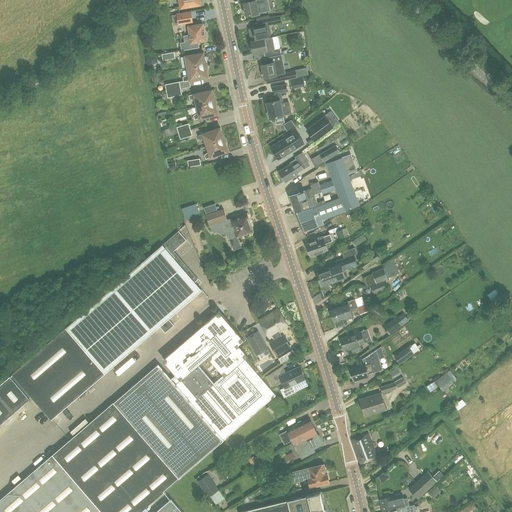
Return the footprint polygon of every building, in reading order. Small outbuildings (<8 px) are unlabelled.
[(179,0),(181,8),(200,5),(199,0),(179,0)] [(252,0),(253,1),(244,3),(247,19),(259,16),(259,15),(270,13),(267,0),(252,0)] [(177,15),(178,24),(178,25),(193,23),(191,11),(177,14),(177,15)] [(266,25),(281,22),(280,16),(262,20),(264,26),(266,25)] [(190,34),(183,35),(184,42),(181,43),(182,50),(199,47),(198,42),(206,40),(203,24),(188,26),(190,34)] [(266,25),(264,26),(249,29),(251,41),(264,39),(269,38),(269,36),(270,36),(271,34),(270,28),(268,27),(267,27),(266,25)] [(264,39),(251,41),(254,54),(264,52),(265,58),(276,56),(281,55),(280,49),(275,50),(272,37),(269,38),(264,39)] [(174,52),(162,54),(163,60),(175,58),(174,52)] [(186,56),(188,69),(209,65),(205,58),(204,53),(186,56)] [(282,55),(281,55),(276,56),(265,58),(267,64),(262,65),(265,78),(266,78),(274,76),(275,82),(297,77),(296,71),(285,74),(283,61),(282,55)] [(208,73),(209,65),(188,69),(189,74),(183,77),(184,81),(184,82),(190,81),(209,78),(208,73)] [(166,92),(181,89),(180,82),(165,85),(166,92)] [(275,95),(276,101),(280,101),(280,103),(283,103),(282,94),(288,92),(286,84),(272,87),(274,95),(275,95)] [(181,89),(166,92),(168,98),(182,95),(181,89)] [(197,106),(218,102),(214,95),(213,90),(194,94),(189,95),(190,100),(196,100),(197,106)] [(280,101),(276,101),(267,103),(271,118),(275,118),(276,124),(285,123),(283,116),(280,103),(280,101)] [(217,109),(218,102),(197,106),(199,112),(193,115),(195,120),(200,119),(218,114),(217,109)] [(315,142),(333,129),(325,118),(324,118),(325,119),(308,131),(307,130),(307,131),(315,142)] [(177,127),(179,133),(180,133),(191,130),(189,124),(177,127)] [(207,146),(227,139),(223,132),(221,127),(203,134),(198,135),(200,140),(205,140),(207,146)] [(271,148),(278,159),(293,151),(292,150),(303,143),(295,129),(283,136),(285,139),(271,148)] [(180,133),(179,133),(179,134),(181,139),(193,136),(191,130),(180,133)] [(227,139),(207,146),(209,151),(205,155),(206,159),(212,157),(229,151),(228,146),(227,139)] [(324,162),(340,153),(336,145),(320,154),(324,162)] [(302,154),(296,158),(296,159),(290,163),(291,164),(279,171),(280,172),(279,173),(282,178),(284,178),(286,182),(298,175),(297,174),(304,169),(310,166),(302,154)] [(315,195),(322,192),(321,190),(334,185),(335,185),(334,182),(349,177),(343,158),(326,164),(333,180),(320,185),(319,182),(310,185),(312,188),(304,191),(291,196),(291,198),(290,198),(292,203),(293,202),(293,204),(315,196),(315,195)] [(189,167),(201,165),(200,159),(188,161),(189,167)] [(321,190),(322,192),(322,194),(336,190),(334,185),(321,190)] [(312,209),(324,204),(323,201),(318,203),(315,196),(293,204),(294,205),(293,205),(294,210),(296,210),(296,212),(297,211),(298,214),(312,209)] [(312,209),(298,214),(297,214),(304,234),(305,234),(304,232),(318,227),(323,224),(322,220),(335,215),(330,202),(324,204),(312,209)] [(225,234),(227,233),(235,231),(237,236),(253,231),(248,215),(231,221),(231,219),(228,220),(224,209),(218,211),(206,215),(210,226),(212,228),(214,230),(215,232),(218,233),(219,233),(221,234),(222,234),(224,234),(225,234)] [(344,237),(344,236),(342,230),(336,232),(339,239),(344,237)] [(167,241),(175,250),(186,240),(179,231),(167,241)] [(327,250),(325,244),(332,241),(330,234),(323,237),(323,236),(315,239),(315,241),(307,244),(311,256),(327,250)] [(363,234),(352,241),(356,246),(367,239),(363,234)] [(195,282),(163,245),(162,245),(66,328),(12,374),(10,376),(26,394),(28,393),(51,420),(108,372),(160,327),(165,333),(174,325),(169,319),(202,290),(195,282)] [(317,271),(320,279),(343,270),(343,271),(358,265),(354,255),(356,254),(354,248),(342,253),(344,258),(338,260),(338,263),(333,265),(317,271)] [(380,258),(376,252),(360,263),(365,270),(380,258)] [(343,270),(320,279),(323,286),(338,281),(346,278),(345,276),(344,273),(343,271),(343,270)] [(377,284),(383,281),(387,279),(383,270),(373,273),(373,274),(377,284)] [(387,290),(383,281),(377,284),(371,286),(371,287),(374,295),(387,290)] [(186,315),(209,299),(205,293),(182,308),(186,315)] [(365,296),(358,298),(364,314),(371,311),(365,296)] [(350,310),(358,307),(355,299),(347,302),(330,308),(333,315),(350,310)] [(360,314),(358,307),(350,310),(333,315),(335,323),(336,323),(337,327),(348,324),(346,319),(352,317),(360,314)] [(176,325),(186,314),(181,310),(171,320),(176,325)] [(290,347),(283,335),(282,336),(280,332),(288,327),(278,310),(260,320),(270,338),(272,336),(274,340),(270,343),(277,355),(290,347)] [(220,311),(159,363),(113,403),(180,479),(222,439),(224,441),(277,395),(235,349),(245,340),(220,311)] [(389,335),(401,325),(396,318),(388,323),(390,326),(385,329),(389,335)] [(362,336),(361,332),(359,332),(358,329),(347,333),(348,337),(341,339),(344,350),(352,347),(353,352),(361,349),(360,345),(357,337),(362,336)] [(247,338),(253,349),(262,344),(256,332),(247,338)] [(414,345),(418,352),(423,349),(419,342),(414,345)] [(413,354),(409,347),(395,356),(399,363),(413,354)] [(382,371),(379,359),(376,350),(363,358),(365,364),(350,368),(354,381),(369,376),(369,375),(375,373),(382,371)] [(299,367),(286,373),(283,365),(270,374),(275,385),(282,381),(285,387),(280,389),(284,398),(296,392),(293,385),(305,379),(299,367)] [(389,373),(391,377),(399,372),(397,369),(389,373)] [(443,390),(453,383),(446,374),(436,381),(443,390)] [(0,383),(0,396),(14,412),(29,399),(26,394),(10,376),(9,376),(0,383)] [(403,378),(395,382),(398,388),(406,383),(403,378)] [(382,393),(396,389),(394,383),(380,387),(382,393)] [(360,400),(365,416),(386,409),(381,394),(360,400)] [(0,423),(14,412),(0,396),(0,423)] [(141,511),(180,479),(113,403),(53,455),(102,511),(141,511)] [(307,433),(315,429),(315,428),(314,427),(310,419),(287,431),(279,435),(284,444),(292,440),(307,433)] [(318,434),(315,429),(307,433),(292,440),(294,442),(302,458),(315,452),(314,449),(324,444),(319,434),(318,434)] [(377,457),(369,434),(354,439),(352,440),(360,463),(377,457)] [(102,511),(53,455),(0,500),(0,511),(102,511)] [(258,464),(254,458),(253,456),(247,460),(253,467),(258,464)] [(306,469),(308,478),(311,487),(330,483),(328,474),(327,474),(324,465),(306,469)] [(304,479),(308,478),(306,469),(306,468),(293,471),(295,482),(304,480),(304,479)] [(411,489),(419,498),(436,483),(428,473),(411,489)] [(209,496),(218,489),(208,474),(198,481),(209,496)] [(324,511),(320,492),(240,511),(239,511),(182,511),(172,499),(156,511),(324,511)] [(225,499),(221,493),(212,499),(216,505),(225,499)] [(383,511),(399,508),(409,506),(408,498),(403,499),(403,495),(396,496),(380,499),(383,511)]
